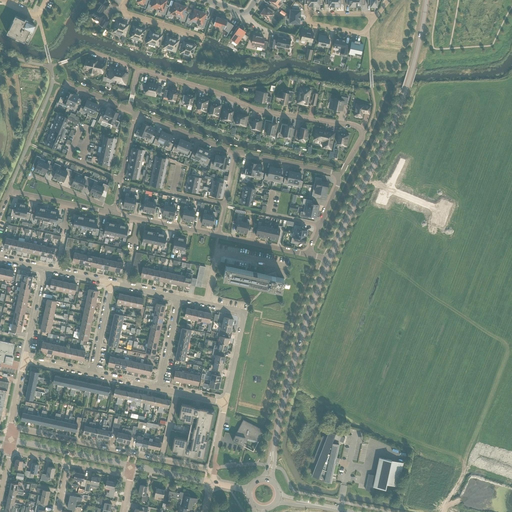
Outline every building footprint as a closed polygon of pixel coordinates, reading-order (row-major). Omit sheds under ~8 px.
[(107,2),(104,0),(98,0),(98,1),(97,3),(98,5),(97,5),(96,7),(96,8),(95,8),(90,15),(93,17),(92,17),(96,20),(96,19),(99,21),(101,22),(100,25),(105,28),(109,22),(104,18),(103,19),(101,18),(104,14),(102,13),(104,9),(105,9),(109,4),(107,2)] [(136,0),(137,1),(137,2),(141,3),(140,6),(145,8),(148,0),(136,0)] [(157,8),(159,0),(153,0),(153,2),(150,1),(147,9),(152,11),(153,7),(157,8)] [(166,0),(159,0),(157,8),(161,10),(159,13),(165,15),(168,7),(164,6),(166,0)] [(276,10),(281,2),(278,0),(269,0),(269,1),(271,2),(269,5),(276,10)] [(177,15),(180,4),(175,2),(172,8),(169,7),(166,16),(172,17),(173,14),(177,15)] [(299,23),(299,19),(300,19),(300,16),(300,11),(297,10),(298,4),(295,2),(293,7),(292,10),(291,10),(289,22),(299,23)] [(186,6),(180,4),(177,15),(180,17),(179,20),(184,22),(187,13),(184,12),(186,6)] [(264,9),(261,14),(266,17),(264,20),(268,22),(275,12),(268,7),(266,10),(264,9)] [(196,22),(200,11),(194,9),(192,15),(189,14),(186,22),(191,24),(192,21),(196,22)] [(206,13),(200,11),(196,22),(200,23),(199,27),(204,28),(207,20),(204,19),(206,13)] [(35,25),(25,20),(16,16),(7,34),(25,42),(31,30),(32,30),(35,25)] [(224,29),(225,27),(227,28),(225,30),(229,33),(233,26),(233,25),(233,26),(227,22),(227,20),(216,17),(213,25),(224,29)] [(125,24),(117,21),(115,28),(114,32),(125,36),(128,27),(124,26),(125,24)] [(142,29),(136,27),(133,27),(131,33),(132,33),(131,38),(142,41),(144,32),(141,31),(142,29)] [(232,31),(230,33),(233,36),(230,40),(237,44),(242,37),(246,40),(248,37),(244,34),(246,31),(239,27),(237,27),(234,32),(232,31)] [(309,41),(308,45),(311,46),(312,43),(313,38),(314,34),(303,31),(303,32),(302,32),(301,36),(302,36),(301,40),(309,41)] [(150,32),(148,38),(149,38),(147,43),(158,46),(161,37),(158,36),(158,34),(150,32)] [(324,36),(320,35),(318,44),(326,46),(325,49),(327,49),(330,40),(323,38),(324,36)] [(253,36),(251,44),(253,44),(253,45),(262,47),(262,48),(266,49),(267,42),(264,41),(264,39),(263,38),(263,37),(255,36),(254,37),(253,36)] [(167,37),(165,43),(166,44),(164,48),(175,51),(178,42),(175,41),(175,40),(167,37)] [(276,40),(271,39),(270,47),(274,48),(275,45),(277,45),(277,46),(289,48),(290,40),(278,37),(277,41),(275,41),(276,40)] [(346,41),(335,38),(333,47),(342,49),(340,55),(346,56),(348,46),(345,46),(346,41)] [(351,42),(349,54),(355,55),(355,54),(361,55),(361,54),(363,45),(359,44),(359,43),(355,42),(355,43),(351,42)] [(183,44),(180,53),(191,56),(192,52),(193,52),(195,46),(187,43),(186,45),(183,44)] [(95,71),(103,73),(105,64),(97,62),(97,61),(92,60),(92,61),(86,60),(84,69),(90,70),(89,71),(89,72),(90,73),(90,74),(91,74),(92,74),(93,74),(94,74),(94,73),(94,72),(95,71)] [(119,72),(119,69),(110,67),(108,78),(117,80),(119,72)] [(128,73),(119,72),(117,80),(116,82),(119,83),(126,84),(128,73)] [(158,85),(148,83),(146,92),(156,94),(156,92),(161,93),(162,87),(159,86),(158,87),(158,85)] [(307,105),(311,90),(300,87),(297,103),(307,105)] [(175,102),(177,91),(171,89),(171,90),(170,91),(167,90),(165,98),(169,98),(168,100),(175,102)] [(315,90),(311,102),(316,104),(319,91),(315,90)] [(267,96),(268,93),(259,91),(258,95),(256,95),(255,97),(255,100),(270,103),(271,97),(267,96)] [(291,102),(293,92),(287,91),(287,93),(282,93),(282,94),(278,94),(277,100),(281,100),(280,102),(281,102),(281,103),(283,104),(284,103),(287,104),(288,101),(291,102)] [(69,104),(73,94),(67,92),(64,98),(61,97),(58,104),(63,106),(64,103),(68,105),(69,104)] [(78,97),(73,94),(69,104),(72,105),(71,108),(76,110),(78,104),(75,103),(78,97)] [(187,95),(187,94),(186,96),(183,95),(181,103),(185,104),(184,104),(187,105),(187,107),(188,106),(191,107),(193,96),(187,94),(187,95)] [(348,98),(341,97),(341,100),(335,99),(334,103),(332,102),(331,107),(333,107),(333,109),(342,111),(343,105),(347,105),(348,98)] [(205,100),(205,99),(199,98),(197,109),(200,110),(200,113),(201,111),(206,112),(208,101),(205,100)] [(87,100),(84,107),(81,106),(79,111),(84,114),(85,111),(88,112),(93,102),(87,100)] [(93,102),(88,112),(87,115),(96,118),(98,113),(95,111),(98,105),(93,102)] [(215,103),(214,104),(211,103),(209,115),(214,116),(214,118),(215,115),(218,116),(221,105),(215,103)] [(365,105),(356,103),(354,116),(362,117),(363,112),(369,114),(371,106),(365,105)] [(107,123),(112,111),(107,108),(104,115),(101,114),(98,122),(102,123),(103,121),(107,123)] [(227,108),(227,109),(224,108),(221,120),(227,121),(226,123),(227,120),(231,121),(233,110),(227,108)] [(115,120),(118,113),(113,111),(107,123),(117,127),(120,122),(115,120)] [(247,115),(237,113),(235,123),(240,124),(242,125),(242,123),(245,123),(247,115)] [(57,120),(66,124),(68,118),(59,115),(57,120)] [(260,130),(262,120),(254,118),(253,122),(251,121),(250,126),(253,126),(252,128),(252,129),(259,130),(259,129),(260,130)] [(55,125),(64,129),(66,124),(57,120),(55,125)] [(278,124),(267,122),(265,129),(269,129),(268,135),(275,136),(278,124)] [(145,136),(149,126),(143,124),(140,130),(138,129),(135,135),(144,138),(145,136)] [(293,127),(281,124),(280,131),(284,132),(282,137),(290,138),(293,127)] [(53,130),(62,134),(64,129),(55,125),(53,130)] [(149,141),(154,128),(149,126),(145,136),(148,137),(147,140),(149,141)] [(303,128),(301,128),(301,129),(300,131),(297,130),(295,138),(303,140),(305,140),(305,139),(306,139),(306,137),(308,137),(308,133),(307,133),(308,130),(307,130),(308,129),(305,128),(303,128)] [(328,132),(316,129),(314,139),(325,142),(324,147),(323,147),(322,147),(331,149),(334,133),(334,134),(327,133),(328,132)] [(51,135),(60,139),(62,134),(53,130),(51,135)] [(156,137),(153,143),(158,146),(160,142),(163,144),(167,134),(162,131),(159,138),(156,137)] [(345,135),(346,134),(339,133),(337,144),(341,145),(340,148),(341,146),(346,147),(348,135),(345,135)] [(167,134),(163,144),(166,145),(165,148),(170,151),(173,144),(170,143),(173,136),(167,134)] [(49,140),(58,144),(60,139),(51,135),(49,140)] [(180,139),(177,146),(175,144),(172,150),(177,152),(178,150),(182,151),(186,141),(180,139)] [(56,149),(58,144),(49,140),(47,145),(56,149)] [(191,144),(186,141),(182,151),(185,153),(184,155),(189,157),(191,151),(189,150),(191,144)] [(199,147),(196,153),(193,152),(191,158),(199,161),(200,159),(204,149),(199,147)] [(134,148),(132,156),(142,158),(144,150),(134,148)] [(210,151),(204,149),(200,159),(203,160),(202,163),(207,165),(210,159),(207,158),(210,151)] [(37,155),(34,162),(37,163),(35,170),(40,172),(44,163),(41,161),(42,158),(37,155)] [(219,170),(219,167),(222,156),(216,155),(214,162),(211,162),(210,168),(219,170)] [(132,156),(131,163),(141,165),(142,158),(132,156)] [(229,165),(226,165),(228,158),(222,156),(219,167),(223,168),(222,170),(228,172),(229,165)] [(155,164),(165,166),(166,159),(156,157),(155,164)] [(44,163),(40,172),(45,175),(48,168),(52,170),(54,166),(50,164),(51,161),(48,160),(47,164),(44,162),(44,163)] [(54,166),(52,170),(56,171),(53,178),(58,180),(62,170),(60,169),(61,166),(55,163),(54,166)] [(141,165),(131,163),(129,170),(139,172),(141,165)] [(253,177),(256,164),(250,163),(249,170),(246,169),(244,175),(253,177)] [(155,164),(153,171),(162,173),(163,173),(165,166),(155,164)] [(256,164),(253,177),(262,179),(263,173),(260,172),(262,165),(256,164)] [(273,181),(276,168),(270,167),(268,174),(265,173),(264,179),(273,181)] [(62,170),(58,180),(64,182),(67,175),(69,176),(72,170),(67,168),(65,171),(62,170)] [(276,168),(273,181),(282,183),(283,177),(280,176),(282,169),(276,168)] [(129,170),(128,177),(138,179),(139,172),(129,170)] [(74,171),(71,178),(74,179),(71,185),(77,188),(81,178),(82,174),(74,171)] [(158,179),(162,180),(163,173),(162,173),(153,171),(152,178),(158,179)] [(292,185),(295,172),(289,171),(288,178),(285,177),(283,183),(292,185)] [(295,172),(292,185),(301,187),(303,181),(300,180),(301,173),(295,172)] [(81,178),(77,188),(82,190),(85,182),(89,184),(91,178),(87,177),(85,176),(84,179),(81,178)] [(190,176),(189,183),(199,185),(200,178),(190,176)] [(314,186),(327,189),(328,183),(321,181),(322,178),(316,177),(314,186)] [(91,178),(89,184),(93,186),(89,193),(95,195),(96,192),(99,185),(96,184),(97,181),(95,180),(91,178)] [(158,179),(152,178),(150,185),(160,188),(162,180),(158,179)] [(222,190),(224,183),(214,181),(212,188),(221,190),(222,190)] [(96,192),(95,195),(100,198),(102,192),(103,190),(107,192),(108,185),(103,183),(102,187),(99,185),(96,192)] [(199,185),(189,183),(187,191),(197,193),(199,185)] [(326,192),(327,189),(314,186),(312,196),(320,197),(321,193),(326,194),(326,192)] [(221,190),(212,188),(211,195),(221,198),(222,192),(222,190),(221,190)] [(135,195),(134,198),(131,198),(129,208),(134,209),(137,199),(137,195),(135,195)] [(151,202),(148,212),(154,214),(156,203),(157,200),(154,199),(154,203),(151,202)] [(304,208),(317,211),(318,205),(311,204),(312,200),(306,199),(304,208)] [(20,217),(23,204),(17,203),(16,210),(12,209),(11,216),(20,217)] [(170,206),(168,217),(174,218),(176,207),(176,204),(174,203),(173,207),(170,206)] [(28,206),(23,204),(20,217),(29,219),(30,213),(27,212),(28,206)] [(190,210),(187,221),(193,222),(195,212),(196,208),(193,207),(193,211),(190,210)] [(40,219),(43,209),(37,208),(35,218),(34,222),(37,222),(37,219),(40,219)] [(316,217),(317,211),(304,208),(303,214),(316,217)] [(51,222),(54,211),(48,210),(45,224),(47,225),(48,221),(51,222)] [(209,214),(207,225),(213,226),(215,216),(216,212),(213,212),(212,215),(209,214)] [(79,227),(81,217),(75,216),(74,223),(69,222),(69,224),(72,228),(73,228),(72,230),(75,230),(76,227),(79,227)] [(90,230),(92,219),(86,218),(83,232),(86,233),(87,229),(90,230)] [(92,219),(90,230),(93,230),(92,234),(98,235),(99,229),(96,228),(98,221),(92,219)] [(244,222),(241,232),(247,234),(250,222),(249,222),(250,220),(247,219),(247,223),(244,222)] [(110,234),(112,224),(106,222),(104,233),(103,237),(106,237),(107,233),(110,234)] [(295,234),(306,237),(307,231),(300,229),(301,226),(295,225),(293,231),(296,231),(295,234)] [(275,229),(272,239),(278,240),(280,230),(281,226),(278,226),(278,229),(275,229)] [(148,242),(150,232),(145,231),(142,241),(142,245),(144,245),(145,242),(148,242)] [(295,234),(295,238),(292,237),(291,243),(297,244),(298,241),(305,243),(306,237),(295,234)] [(179,249),(181,238),(175,237),(173,248),(172,251),(175,252),(176,248),(179,249)] [(10,249),(12,239),(6,238),(4,247),(10,249)] [(16,250),(18,241),(12,239),(10,249),(16,250)] [(22,251),(24,242),(18,241),(16,250),(22,251)] [(28,253),(31,243),(24,242),(22,251),(28,253)] [(35,254),(37,245),(31,243),(28,253),(35,254)] [(41,255),(43,246),(37,245),(35,254),(41,255)] [(45,246),(46,245),(43,245),(43,246),(41,255),(47,256),(49,247),(45,246)] [(55,248),(49,247),(47,256),(53,258),(55,248)] [(79,263),(81,254),(77,253),(77,252),(75,252),(72,262),(79,263)] [(87,255),(83,255),(84,253),(81,253),(81,254),(79,263),(85,265),(87,255)] [(91,266),(93,257),(87,255),(85,265),(91,266)] [(97,267),(99,258),(93,257),(91,266),(97,267)] [(103,269),(105,259),(99,258),(97,267),(103,269)] [(109,270),(111,260),(105,259),(103,269),(109,270)] [(115,271),(117,262),(111,260),(109,270),(115,271)] [(123,263),(117,262),(115,271),(121,272),(123,263)] [(276,277),(274,273),(267,275),(226,266),(225,267),(223,277),(223,278),(282,291),(282,290),(284,280),(284,279),(276,277)] [(147,278),(149,269),(143,267),(141,277),(147,278)] [(155,270),(149,269),(147,278),(153,279),(155,270)] [(161,271),(159,281),(165,282),(167,272),(164,272),(164,270),(162,269),(161,271)] [(7,270),(5,279),(12,280),(14,271),(7,270)] [(153,279),(159,281),(161,271),(155,270),(153,279)] [(173,274),(167,272),(165,282),(171,283),(173,274)] [(185,276),(183,286),(190,287),(192,274),(186,273),(185,276)] [(22,281),(31,283),(33,277),(23,275),(17,274),(16,280),(22,282),(22,281)] [(179,275),(173,274),(171,283),(177,284),(179,275)] [(185,276),(179,275),(177,284),(183,286),(185,276)] [(56,292),(56,290),(58,280),(52,279),(50,288),(53,289),(53,291),(56,292)] [(62,291),(64,282),(58,280),(56,290),(62,291)] [(30,290),(31,283),(22,281),(22,282),(20,288),(30,290)] [(68,293),(70,283),(64,282),(62,291),(68,293)] [(77,284),(70,283),(68,293),(74,294),(77,284)] [(19,294),(29,296),(30,290),(20,288),(20,291),(16,290),(15,293),(19,294)] [(88,295),(97,298),(98,291),(89,289),(88,295)] [(27,302),(29,296),(19,294),(18,297),(16,297),(15,299),(18,300),(27,302)] [(117,303),(123,304),(125,295),(119,294),(117,303)] [(86,302),(96,304),(97,298),(88,295),(86,302)] [(129,306),(131,296),(125,295),(123,304),(127,305),(126,308),(129,308),(129,306)] [(137,297),(131,296),(129,306),(135,307),(137,297)] [(141,308),(141,312),(139,317),(142,318),(144,307),(142,307),(144,299),(137,297),(135,307),(141,308)] [(46,306),(55,308),(57,301),(47,299),(46,306)] [(26,308),(27,302),(18,300),(17,303),(14,302),(14,305),(17,306),(26,308)] [(94,310),(96,304),(86,302),(85,308),(94,310)] [(149,309),(155,310),(164,312),(166,306),(156,304),(156,307),(150,306),(146,306),(146,308),(149,309)] [(17,306),(15,312),(25,314),(26,308),(17,306)] [(54,314),(55,308),(46,306),(45,312),(54,314)] [(93,316),(94,310),(85,308),(84,314),(93,316)] [(191,319),(193,309),(186,308),(184,317),(188,318),(188,321),(190,321),(191,319)] [(193,309),(191,319),(197,320),(199,311),(193,309)] [(154,316),(163,318),(164,312),(155,310),(154,314),(152,313),(151,316),(154,316)] [(199,311),(197,320),(203,321),(205,312),(199,311)] [(25,314),(15,312),(14,318),(23,320),(25,314)] [(53,320),(54,314),(45,312),(43,318),(53,320)] [(205,312),(203,321),(209,323),(212,324),(212,321),(210,321),(211,313),(205,312)] [(82,320),(92,322),(93,316),(84,314),(82,320)] [(115,314),(113,320),(123,322),(123,319),(125,319),(125,316),(124,316),(115,314)] [(23,320),(14,318),(12,317),(10,323),(13,324),(22,326),(23,320)] [(224,317),(223,323),(232,325),(233,319),(224,317)] [(51,326),(53,320),(43,318),(42,324),(51,326)] [(90,328),(92,322),(82,320),(81,326),(90,328)] [(123,322),(113,320),(112,326),(121,328),(123,322)] [(151,328),(160,330),(162,324),(152,322),(152,326),(150,325),(149,328),(151,328)] [(232,325),(223,323),(221,329),(220,329),(219,333),(228,335),(229,331),(231,332),(232,325)] [(22,326),(13,324),(11,330),(21,332),(22,326)] [(50,332),(51,326),(42,324),(41,330),(50,332)] [(76,332),(80,332),(89,334),(90,328),(81,326),(80,330),(76,329),(76,332)] [(121,328),(112,326),(111,332),(120,334),(121,328)] [(159,336),(160,330),(151,328),(150,334),(159,336)] [(182,328),(181,334),(190,337),(191,330),(182,328)] [(80,332),(78,338),(88,340),(89,334),(80,332)] [(120,334),(111,332),(109,338),(119,340),(120,337),(121,337),(122,335),(120,334)] [(219,342),(228,344),(229,338),(227,338),(228,335),(219,333),(219,336),(220,336),(219,342)] [(148,340),(158,342),(159,336),(150,334),(148,340)] [(190,337),(181,334),(179,341),(189,343),(189,339),(191,339),(192,337),(190,337)] [(119,340),(109,338),(108,345),(117,347),(119,340)] [(12,358),(15,344),(0,340),(0,363),(1,363),(1,362),(11,364),(11,360),(12,361),(13,358),(12,358)] [(147,346),(157,349),(158,342),(148,340),(148,344),(146,344),(145,346),(147,347),(147,346)] [(189,343),(179,341),(178,347),(189,349),(191,343),(189,343)] [(47,353),(49,343),(42,342),(40,351),(47,353)] [(215,352),(224,353),(225,350),(227,351),(228,344),(219,342),(218,346),(214,345),(213,349),(211,349),(210,351),(215,352)] [(53,354),(55,345),(49,343),(47,353),(53,354)] [(59,355),(61,346),(55,345),(53,354),(59,355)] [(65,357),(67,347),(61,346),(59,355),(65,357)] [(155,355),(157,349),(147,346),(147,347),(146,350),(145,350),(144,352),(155,355)] [(71,358),(73,349),(67,347),(65,357),(71,358)] [(189,349),(178,347),(177,353),(186,355),(187,351),(188,352),(189,349)] [(77,359),(79,350),(73,349),(71,358),(77,359)] [(85,351),(79,350),(77,359),(83,361),(85,351)] [(214,361),(224,363),(225,357),(223,357),(224,353),(215,352),(210,351),(210,353),(213,353),(212,355),(214,355),(214,357),(215,358),(214,361)] [(188,355),(186,355),(177,353),(175,359),(185,361),(186,357),(187,358),(188,355)] [(117,354),(116,358),(114,367),(120,368),(122,359),(119,358),(119,355),(117,354)] [(108,366),(114,367),(116,358),(110,356),(108,366)] [(122,359),(120,368),(126,370),(128,360),(125,360),(125,357),(123,357),(122,359)] [(126,370),(132,371),(134,362),(128,360),(126,370)] [(222,370),(224,363),(214,361),(214,365),(211,364),(211,368),(209,368),(209,370),(211,371),(220,372),(220,369),(222,370)] [(138,372),(140,363),(134,362),(132,371),(138,372)] [(144,374),(146,364),(140,363),(138,372),(144,374)] [(153,366),(146,364),(144,374),(151,375),(153,366)] [(173,380),(180,381),(182,372),(178,371),(179,370),(176,369),(176,371),(175,370),(173,380)] [(182,372),(180,381),(186,383),(188,372),(182,370),(182,372)] [(30,378),(43,381),(44,378),(38,377),(38,372),(31,371),(30,378)] [(210,380),(220,382),(221,376),(219,376),(220,372),(211,371),(210,374),(212,374),(210,380)] [(186,383),(192,384),(194,374),(190,374),(190,372),(188,372),(186,383)] [(194,374),(192,384),(198,385),(200,376),(197,375),(197,372),(194,372),(194,374)] [(56,390),(59,391),(62,377),(55,376),(53,383),(58,384),(56,390)] [(62,377),(59,391),(59,393),(58,395),(60,395),(62,387),(63,388),(64,385),(67,386),(69,379),(62,377)] [(29,385),(36,386),(36,382),(43,383),(44,381),(43,381),(30,378),(29,385)] [(75,380),(69,379),(67,386),(71,387),(70,396),(72,396),(75,380)] [(0,423),(0,424),(9,383),(0,380),(0,423)] [(75,394),(76,390),(76,388),(81,389),(82,382),(75,380),(72,396),(74,397),(75,394)] [(218,389),(220,382),(210,380),(209,385),(205,384),(205,387),(209,388),(210,387),(218,389)] [(89,383),(82,382),(81,389),(85,390),(85,392),(84,396),(86,397),(89,383)] [(89,383),(86,397),(88,397),(90,391),(95,392),(96,385),(89,383)] [(35,391),(36,386),(29,385),(27,392),(40,395),(45,396),(45,393),(41,392),(35,391)] [(96,385),(95,392),(99,393),(97,402),(99,402),(100,400),(103,386),(96,385)] [(103,386),(100,400),(102,400),(104,394),(108,395),(110,388),(103,386)] [(117,411),(119,404),(122,390),(115,389),(113,396),(118,397),(117,403),(116,403),(114,410),(117,411)] [(122,390),(119,404),(121,404),(123,398),(127,399),(129,392),(122,390)] [(40,397),(40,395),(27,392),(26,399),(33,400),(34,396),(40,397)] [(132,407),(133,407),(133,406),(136,393),(129,392),(127,399),(131,400),(130,406),(132,407)] [(142,395),(136,393),(133,406),(133,407),(132,408),(134,409),(135,407),(136,403),(137,401),(141,402),(142,395)] [(144,409),(146,409),(149,396),(142,395),(141,402),(145,403),(144,409)] [(149,410),(149,406),(150,404),(155,405),(156,398),(149,396),(146,409),(149,410)] [(158,412),(160,412),(163,399),(156,398),(155,405),(159,406),(158,412)] [(160,412),(159,416),(161,417),(162,413),(164,407),(168,408),(170,401),(163,399),(160,412)] [(171,452),(204,459),(215,411),(182,404),(179,420),(190,422),(187,439),(175,436),(171,452)] [(30,414),(31,408),(29,407),(27,414),(23,413),(21,420),(28,422),(30,414)] [(42,424),(49,426),(50,419),(46,418),(47,412),(48,408),(45,407),(45,411),(42,424)] [(34,408),(31,408),(30,414),(28,422),(35,423),(36,416),(32,415),(34,408)] [(35,423),(42,424),(45,411),(42,411),(41,417),(36,416),(35,423)] [(49,426),(56,427),(58,414),(56,414),(55,420),(50,419),(49,426)] [(56,427),(62,429),(64,422),(59,421),(61,415),(58,414),(56,427)] [(62,429),(69,430),(72,417),(73,415),(72,415),(70,414),(70,416),(68,423),(64,422),(62,429)] [(76,425),(73,424),(74,417),(72,417),(69,430),(76,432),(77,427),(79,427),(81,418),(77,417),(76,425)] [(97,436),(103,438),(106,425),(107,421),(104,420),(102,430),(98,429),(97,436)] [(259,441),(264,431),(243,420),(236,434),(232,441),(243,446),(245,438),(246,438),(259,441)] [(83,433),(90,435),(93,423),(90,422),(89,427),(85,426),(83,433)] [(90,435),(97,436),(98,429),(94,428),(96,423),(93,423),(90,435)] [(106,425),(103,438),(110,439),(112,432),(108,431),(109,426),(106,425)] [(116,440),(123,442),(126,429),(123,428),(122,433),(118,432),(116,440)] [(130,443),(132,435),(131,435),(128,434),(129,429),(128,429),(126,429),(123,442),(130,443)] [(335,433),(329,431),(327,438),(323,436),(322,436),(323,437),(313,462),(317,463),(312,475),(312,476),(318,478),(319,476),(325,478),(325,481),(324,481),(331,482),(335,464),(337,465),(339,459),(336,458),(339,445),(339,444),(338,444),(339,442),(332,440),(333,438),(340,441),(341,436),(335,434),(335,433)] [(137,436),(136,445),(142,446),(144,437),(144,435),(141,434),(141,437),(137,436),(138,433),(135,433),(134,436),(137,436)] [(155,439),(153,448),(159,450),(160,444),(162,445),(162,442),(163,439),(159,439),(159,438),(156,437),(155,439)] [(398,487),(403,463),(379,458),(375,476),(369,475),(365,490),(373,491),(373,487),(385,489),(386,484),(398,487)] [(25,467),(25,464),(22,463),(23,461),(16,460),(14,468),(21,469),(22,467),(25,467)] [(37,474),(39,465),(32,463),(31,472),(26,471),(25,476),(32,478),(33,473),(37,474)] [(42,474),(41,480),(43,480),(48,481),(49,476),(53,477),(55,468),(48,467),(46,475),(44,475),(42,474)] [(85,487),(86,480),(84,479),(85,474),(75,472),(73,479),(82,481),(81,486),(85,487)] [(92,476),(90,483),(86,482),(84,492),(89,493),(90,486),(98,488),(100,478),(92,476)] [(114,489),(116,481),(114,481),(114,482),(107,480),(105,487),(110,488),(109,493),(107,492),(106,496),(113,498),(114,494),(115,489),(114,489)] [(11,483),(10,490),(23,493),(23,490),(20,490),(20,488),(17,488),(18,484),(11,483)] [(147,501),(148,495),(145,495),(147,486),(140,485),(138,494),(142,495),(141,500),(147,501)] [(42,493),(41,496),(49,498),(50,491),(37,488),(36,492),(42,493)] [(163,497),(165,490),(156,488),(155,495),(154,499),(157,499),(158,496),(163,497)] [(23,493),(10,490),(8,497),(15,498),(16,494),(18,494),(22,495),(23,493)] [(197,502),(197,498),(186,496),(186,493),(180,492),(180,493),(169,491),(168,496),(185,499),(183,507),(179,506),(178,511),(180,511),(187,511),(188,508),(191,509),(193,501),(197,502)] [(70,495),(69,502),(76,503),(77,500),(81,501),(82,498),(77,497),(70,495)] [(37,499),(36,505),(44,507),(45,504),(47,504),(49,498),(41,496),(41,500),(37,499)] [(15,498),(8,497),(7,503),(20,506),(20,504),(17,503),(14,502),(15,498)] [(103,509),(110,511),(112,504),(105,503),(105,499),(97,498),(97,501),(101,502),(100,504),(104,505),(103,509)] [(75,507),(76,503),(69,502),(67,508),(73,509),(72,511),(80,511),(82,508),(77,507),(77,508),(75,507)] [(15,508),(19,509),(20,506),(7,503),(5,510),(12,511),(13,508),(15,508)]
